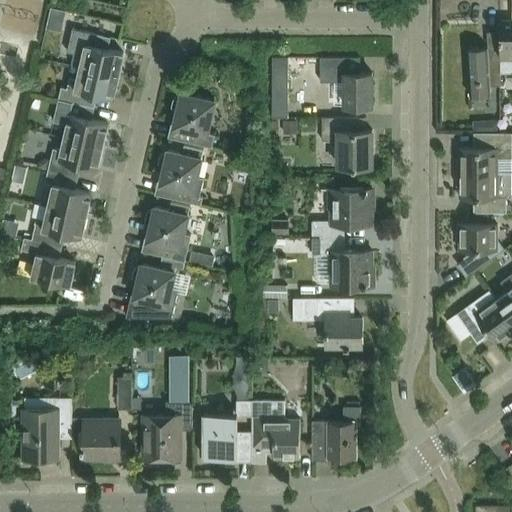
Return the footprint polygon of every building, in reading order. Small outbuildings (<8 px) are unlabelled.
[(511,19),(500,19),(500,30),(500,56),(511,56),(511,19)] [(119,76),(123,62),(121,62),(123,52),(101,47),(104,35),(72,28),(69,40),(77,42),(74,52),(83,54),(80,67),(119,76)] [(500,85),(498,56),(500,56),(500,30),(486,31),(487,47),(467,48),(470,95),(491,93),(490,86),(500,85)] [(272,116),(288,116),(288,56),(272,56),(272,116)] [(360,72),(360,56),(320,56),(320,81),(344,81),(344,104),(351,104),(351,106),(356,106),(356,104),(372,104),(372,72),(360,72)] [(116,89),(119,76),(80,67),(77,80),(69,78),(67,87),(60,86),(58,98),(64,100),(88,105),(91,93),(112,98),(114,89),(116,89)] [(207,132),(215,100),(181,92),(180,95),(177,95),(173,97),(172,105),(174,109),(177,109),(171,137),(212,147),(215,134),(207,132)] [(104,146),(107,132),(105,132),(107,122),(86,117),(88,105),(64,100),(59,122),(67,124),(64,137),(104,146)] [(372,164),(372,129),(356,129),(356,116),(322,116),(322,140),(338,140),(338,164),(353,164),(353,166),(357,166),(357,164),(372,164)] [(511,173),(511,132),(480,132),(480,147),(459,147),(459,159),(457,159),(457,172),(511,172),(511,173)] [(100,159),(104,146),(64,137),(61,149),(53,147),(48,169),(72,175),(75,163),(96,168),(99,159),(100,159)] [(193,194),(203,149),(183,144),(182,152),(168,149),(167,152),(164,152),(160,154),(158,161),(161,166),(164,166),(158,194),(201,204),(202,196),(193,194)] [(88,215),(91,202),(89,201),(91,192),(69,187),(72,175),(48,169),(45,181),(53,183),(48,206),(88,215)] [(511,197),(511,173),(511,172),(457,172),(457,184),(459,184),(459,196),(480,196),(480,211),(506,211),(506,197),(511,197)] [(372,223),(372,188),(331,189),(331,220),(312,220),(312,237),(344,237),(344,223),(372,223)] [(84,228),(88,215),(48,206),(45,219),(37,217),(32,238),(56,244),(59,233),(80,238),(83,228),(84,228)] [(178,259),(188,213),(155,206),(154,209),(151,208),(147,211),(145,218),(148,223),(151,223),(144,251),(178,259)] [(273,220),(273,232),(289,232),(289,220),(273,220)] [(505,248),(497,237),(497,223),(457,223),(457,236),(459,237),(459,249),(470,249),(470,254),(457,263),(465,276),(505,248)] [(71,285),(75,271),(73,271),(75,261),(53,256),(56,244),(32,238),(24,237),(21,249),(29,251),(26,260),(35,262),(32,276),(71,285)] [(372,284),(372,250),(344,250),(344,237),(312,237),(312,253),(331,253),(331,284),(372,284)] [(198,252),(196,263),(213,267),(215,256),(198,252)] [(172,317),(178,291),(170,290),(175,270),(142,263),(141,266),(138,265),(134,268),(132,275),(135,279),(138,280),(129,317),(172,317)] [(511,271),(506,275),(511,283),(493,296),(511,322),(511,271)] [(507,336),(511,332),(511,322),(493,296),(488,289),(455,312),(475,339),(488,330),(496,341),(505,335),(507,336)] [(362,344),(362,316),(354,316),(354,296),(293,296),(293,318),(326,318),(326,344),(344,344),(344,346),(350,346),(349,344),(362,344)] [(465,354),(476,371),(489,363),(478,346),(465,354)] [(476,383),(464,366),(452,374),(464,391),(476,383)] [(132,408),(132,376),(118,376),(118,408),(132,408)] [(297,380),(266,380),(266,392),(297,392),(297,380)] [(57,456),(57,436),(72,436),(72,396),(56,396),(56,409),(24,409),(24,456),(57,456)] [(251,415),(251,398),(236,398),(236,415),(251,415)] [(300,457),(300,418),(285,418),(285,399),(251,398),(251,415),(251,430),(250,461),(266,461),(266,456),(300,457)] [(180,456),(180,429),(192,429),(192,400),(166,400),(166,413),(144,414),(144,443),(141,443),(141,453),(144,453),(144,456),(180,456)] [(356,456),(356,426),(360,426),(360,405),(343,405),(343,420),(312,420),(312,459),(328,459),(328,457),(356,456)] [(250,461),(251,430),(232,430),(232,412),(204,412),(204,434),(209,441),(209,456),(225,456),(224,461),(250,461)] [(120,456),(120,418),(84,418),(84,444),(82,444),(82,449),(84,449),(84,456),(120,456)]
